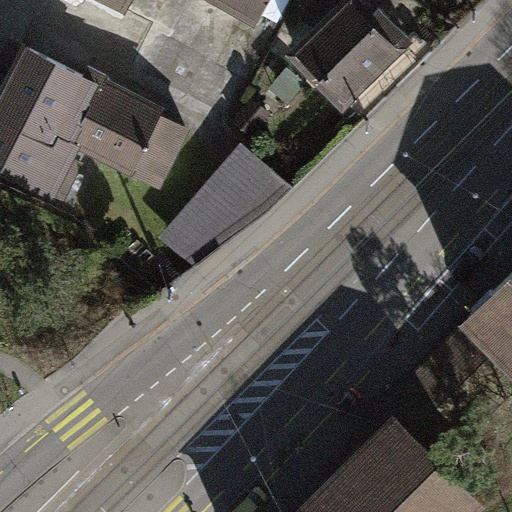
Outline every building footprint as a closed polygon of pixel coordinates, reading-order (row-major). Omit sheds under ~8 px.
[(222,0),(252,17),(262,0),(222,0)] [(377,4),(368,12),(357,0),(310,0),(301,13),(318,26),(295,48),(344,98),(406,31),(377,4)] [(83,72),(26,45),(0,100),(0,163),(61,192),(83,145),(160,181),(187,124),(102,84),(108,72),(88,62),(83,72)] [(269,112),(253,98),(235,120),(251,133),(269,112)] [(295,185),(246,147),(168,232),(193,265),(295,185)] [(511,349),(511,266),(470,308),(477,315),(511,349)] [(387,406),(396,416),(433,452),(511,371),(511,349),(477,315),(387,406)] [(299,511),(453,511),(473,493),(433,452),(396,416),(312,499),(299,511)]
